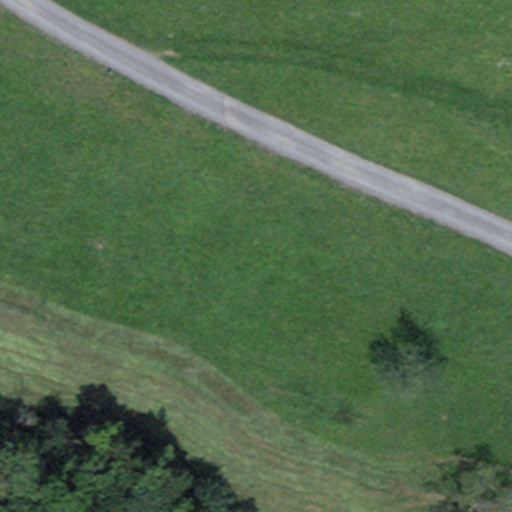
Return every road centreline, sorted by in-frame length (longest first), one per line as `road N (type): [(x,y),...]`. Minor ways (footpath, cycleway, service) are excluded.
road 1 (track): [(0,298),(82,333),(182,360),(269,426),(357,469),(511,490)]
road 2 (residential): [(511,241),(189,93),(17,0)]
road 3 (track): [(114,53),(257,47),(333,57),(511,109)]
